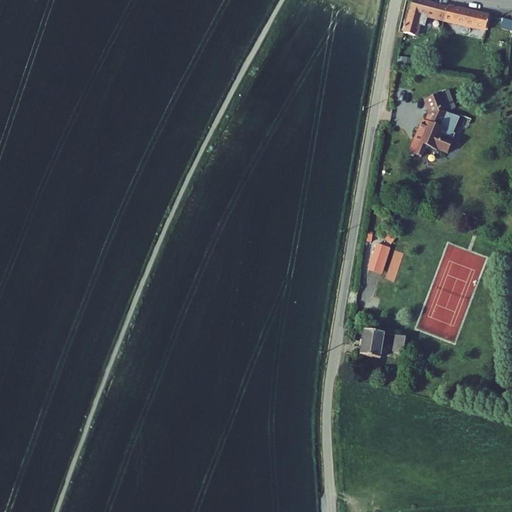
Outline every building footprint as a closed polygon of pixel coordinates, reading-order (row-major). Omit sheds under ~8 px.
[(448,7),(420,0),(412,0),(404,32),(412,34),(414,35),(418,22),(425,24),(427,14),(445,18),(448,7)] [(457,7),(448,5),(448,7),(445,18),(453,20),(454,19),(457,7)] [(454,19),(485,26),(488,14),(457,7),(454,19)] [(511,20),(511,18),(502,17),(501,29),(511,30),(511,20)] [(451,110),(443,91),(428,97),(433,110),(429,120),(426,119),(417,140),(428,145),(427,148),(434,151),(439,149),(440,147),(448,151),(456,132),(454,131),(461,115),(451,110)] [(383,275),(392,249),(377,244),(368,270),(383,275)] [(385,334),(363,331),(359,357),(382,360),(385,334)] [(406,337),(396,336),(393,353),(403,355),(406,337)]
